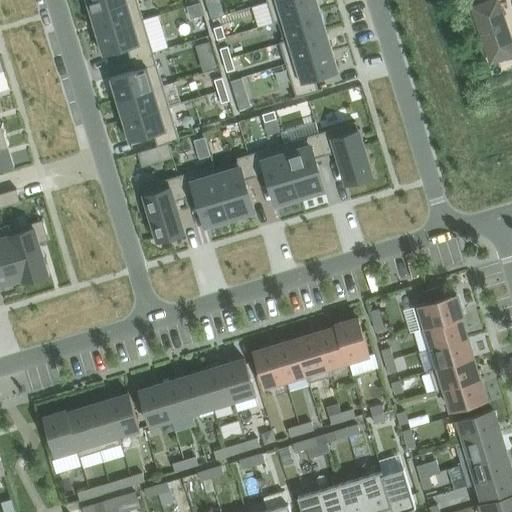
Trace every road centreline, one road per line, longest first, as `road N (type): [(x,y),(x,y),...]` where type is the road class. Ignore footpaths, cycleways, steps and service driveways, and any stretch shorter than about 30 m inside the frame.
road 1 (residential): [(54,0),(153,322)]
road 2 (residential): [(153,322),(447,234)]
road 3 (residential): [(376,0),(447,234)]
road 4 (residential): [(0,368),(153,322)]
